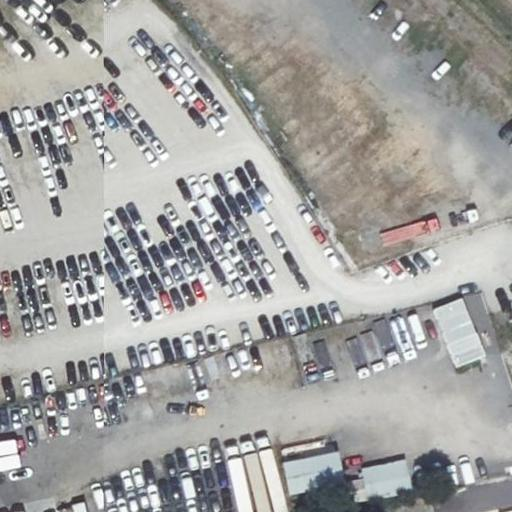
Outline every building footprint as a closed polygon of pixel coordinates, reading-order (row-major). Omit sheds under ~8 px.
[(239,68),(255,55),(223,12),(206,25),(239,68)] [(317,69),(291,99),(301,107),(327,77),(317,69)] [(432,309),(455,369),(486,357),(463,297),(432,309)] [(502,341),(511,339),(511,325),(510,317),(497,319),(502,341)] [(284,466),(291,495),(342,484),(336,455),(284,466)] [(406,461),(358,467),(362,500),(411,494),(406,461)]
